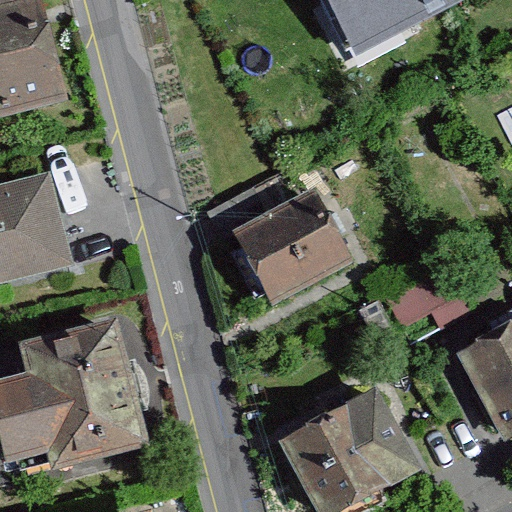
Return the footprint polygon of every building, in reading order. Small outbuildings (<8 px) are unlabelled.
[(50,0),(19,0),(0,6),(0,128),(82,104),(50,0)] [(283,0),(291,15),(320,0),(283,0)] [(511,106),(496,113),(511,146),(511,145),(511,106)] [(60,173),(0,187),(0,288),(83,269),(60,173)] [(319,192),(246,231),(288,307),(360,267),(319,192)] [(141,329),(0,353),(0,373),(17,469),(161,444),(141,329)] [(511,331),(466,358),(511,438),(511,331)] [(395,387),(293,442),(330,511),(374,511),(443,475),(395,387)]
